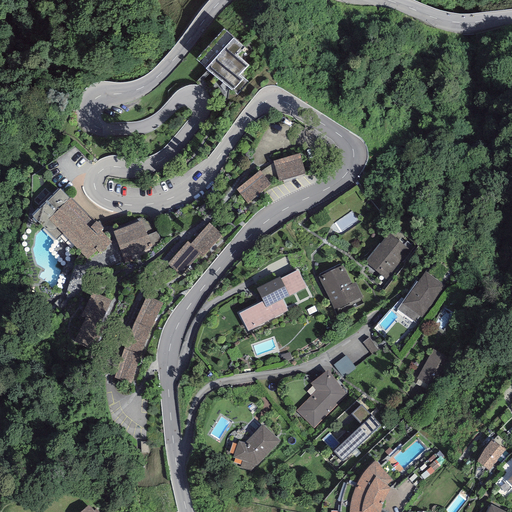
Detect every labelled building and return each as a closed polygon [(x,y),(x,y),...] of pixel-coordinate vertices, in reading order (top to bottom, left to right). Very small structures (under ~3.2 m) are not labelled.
[(224,29),(197,59),(206,68),(236,95),(248,82),(240,75),(248,65),(235,54),(243,45),(224,29)] [(296,157),(270,163),(275,183),(302,176),(296,157)] [(266,186),(256,173),(232,192),(243,205),(266,186)] [(60,189),(32,216),(56,240),(62,234),(88,261),(98,251),(100,253),(111,242),(101,231),(104,228),(96,221),(94,223),(71,197),(69,199),(60,189)] [(152,248),(141,221),(114,232),(124,259),(152,248)] [(155,246),(161,243),(152,225),(145,228),(155,246)] [(219,237),(206,226),(188,246),(198,256),(200,258),(219,237)] [(389,236),(367,263),(385,278),(407,250),(389,236)] [(198,256),(188,246),(184,243),(164,264),(178,277),(198,256)] [(343,265),(318,277),(335,310),(362,296),(355,283),(352,284),(343,265)] [(265,302),(240,315),(248,330),(286,311),(279,299),(304,287),(297,272),(259,291),(265,302)] [(446,286),(425,272),(417,283),(416,282),(397,310),(416,323),(420,317),(423,319),(446,286)] [(113,303),(91,294),(69,343),(91,353),(113,303)] [(160,309),(141,300),(107,378),(127,387),(160,309)] [(450,357),(432,349),(417,379),(435,388),(450,357)] [(346,355),(334,365),(344,378),(356,368),(346,355)] [(328,371),(310,384),(316,391),(296,410),(314,428),(348,395),(328,371)] [(362,404),(351,414),(361,425),(333,451),(343,462),(382,426),(362,404)] [(280,441),(262,424),(244,442),(239,441),(233,457),(243,461),(240,468),(251,472),(256,465),(257,466),(280,441)] [(505,450),(491,441),(484,449),(481,455),(477,461),(489,471),(505,450)] [(392,480),(375,460),(370,466),(365,471),(361,476),(357,482),(354,488),(352,497),(349,505),(348,511),(380,511),(381,508),(383,502),(386,497),(390,488),(387,485),(392,480)]
